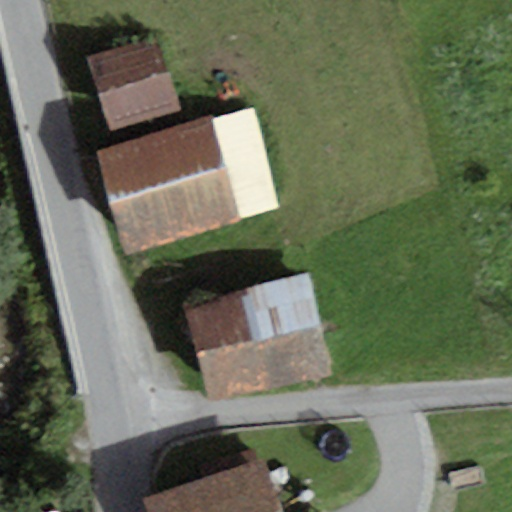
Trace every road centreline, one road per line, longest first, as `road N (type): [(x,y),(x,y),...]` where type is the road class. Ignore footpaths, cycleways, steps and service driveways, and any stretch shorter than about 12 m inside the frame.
road 1 (tertiary): [(125,453),(21,0)]
road 2 (residential): [(125,453),(235,427),(511,398)]
